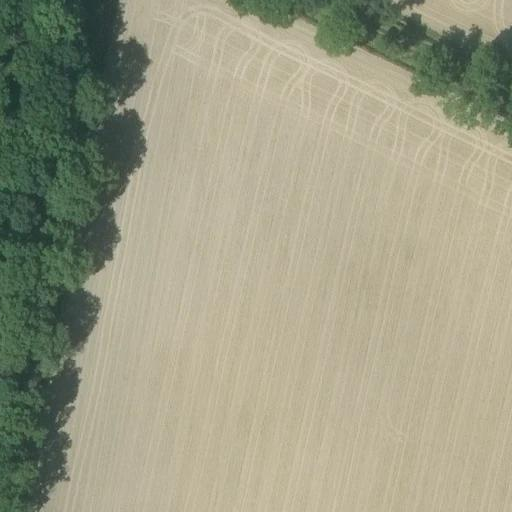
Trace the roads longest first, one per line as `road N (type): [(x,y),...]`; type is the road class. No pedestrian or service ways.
road 1 (track): [(89,0),(37,283)]
road 2 (track): [(511,97),(314,0)]
road 3 (track): [(37,283),(0,488)]
